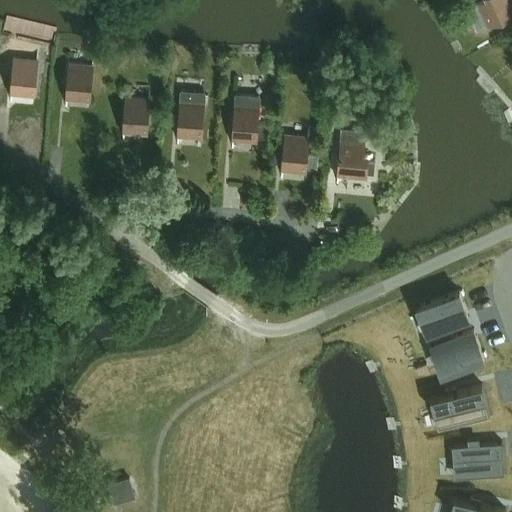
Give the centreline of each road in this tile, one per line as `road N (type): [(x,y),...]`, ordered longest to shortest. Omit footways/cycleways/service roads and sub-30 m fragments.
road 1 (unknown): [(116,233),(172,208),(312,226)]
road 2 (unknown): [(265,511),(276,469),(250,377),(252,328)]
